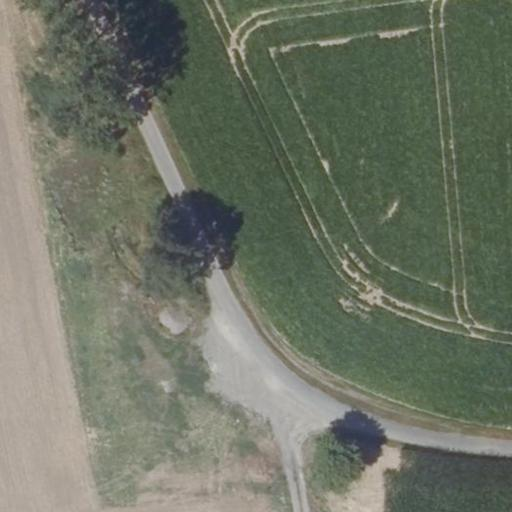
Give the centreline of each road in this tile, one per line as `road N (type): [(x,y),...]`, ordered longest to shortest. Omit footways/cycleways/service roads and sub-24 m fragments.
road 1 (tertiary): [(511,441),(444,442),(333,409),(287,381),(222,286),(92,0)]
road 2 (track): [(287,381),(303,511)]
